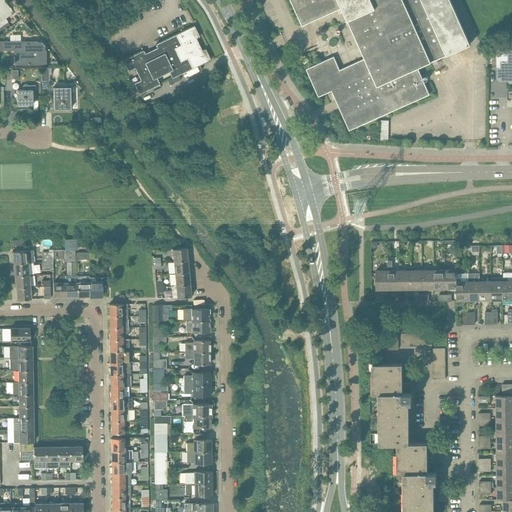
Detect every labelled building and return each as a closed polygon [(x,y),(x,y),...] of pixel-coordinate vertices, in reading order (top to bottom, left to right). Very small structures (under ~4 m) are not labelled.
[(0,0),(0,29),(8,23),(3,18),(10,13),(0,0)] [(89,0),(79,5),(81,10),(99,1),(98,0),(89,0)] [(418,68),(437,59),(470,44),(450,0),(291,0),(302,25),(342,7),(365,59),(340,70),(334,56),(306,69),(318,96),(331,91),(349,130),(429,94),(418,68)] [(194,26),(156,44),(157,48),(145,53),(143,50),(123,60),(128,71),(134,68),(140,80),(134,83),(139,94),(160,84),(157,78),(169,72),(172,78),(178,75),(211,60),(205,49),(199,52),(193,40),(199,36),(194,26)] [(20,42),(0,42),(0,49),(15,49),(16,64),(37,64),(45,63),(45,46),(42,42),(36,42),(20,42)] [(511,42),(506,42),(505,44),(505,50),(500,50),(496,54),(496,78),(500,82),(507,82),(509,84),(511,83),(511,42)] [(12,68),(6,68),(6,79),(12,79),(18,79),(18,70),(12,70),(12,68)] [(172,78),(168,80),(170,85),(180,80),(178,75),(172,78)] [(23,90),(16,90),(17,105),(33,105),(32,96),(35,96),(35,85),(23,85),(23,90)] [(72,87),(53,87),(53,94),(53,103),(54,107),(54,109),(64,109),(64,110),(68,110),(68,109),(71,109),(70,101),(72,101),(72,95),(72,87)] [(77,241),(65,242),(65,250),(65,258),(65,262),(75,261),(75,250),(77,250),(77,241)] [(187,260),(186,248),(173,249),(174,261),(187,260)] [(13,252),(14,264),(27,263),(34,262),(33,250),(13,252)] [(49,252),(43,252),(43,262),(53,262),(53,259),(53,255),(52,250),(49,250),(49,252)] [(52,250),(53,255),(53,259),(65,258),(65,250),(52,250)] [(187,260),(174,261),(175,273),(189,272),(187,260)] [(388,289),(399,289),(399,270),(392,270),(392,260),(388,260),(388,267),(388,289)] [(33,274),(32,262),(27,263),(14,264),(15,276),(29,275),(33,274)] [(422,289),(434,289),(433,266),(429,266),(429,269),(422,270),(422,289)] [(445,288),(445,269),(438,269),(438,266),(433,266),(434,289),(445,288)] [(457,274),(456,266),(452,266),(452,269),(445,269),(445,288),(456,288),(456,278),(456,274),(457,274)] [(388,289),(388,267),(383,267),(383,270),(376,270),(376,289),(388,289)] [(399,289),(411,289),(411,267),(406,267),(406,270),(399,270),(399,289)] [(411,289),(422,289),(422,270),(415,270),(415,267),(411,267),(411,289)] [(175,273),(176,285),(190,284),(189,272),(175,273)] [(480,300),(479,278),(479,273),(468,273),(468,274),(468,300),(480,300)] [(456,274),(456,278),(456,288),(456,300),(468,300),(468,274),(457,274),(456,274)] [(15,276),(16,288),(30,286),(29,275),(15,276)] [(53,296),(66,296),(65,276),(60,276),(60,282),(53,283),(53,296)] [(71,276),(65,276),(66,296),(78,296),(77,279),(77,276),(71,276)] [(89,277),(89,282),(90,296),(102,296),(102,289),(109,289),(108,277),(89,277)] [(480,300),(491,300),(491,281),(484,281),(484,278),(479,278),(480,300)] [(502,278),(491,278),(491,281),(491,300),(502,300),(502,278)] [(506,278),(502,278),(502,300),(511,299),(511,280),(507,281),(506,278)] [(77,279),(78,296),(90,296),(89,282),(85,282),(85,279),(77,279)] [(177,298),(191,296),(190,284),(176,285),(171,286),(172,298),(177,298)] [(31,299),(30,286),(16,288),(17,300),(31,299)] [(109,304),(109,316),(128,316),(127,304),(109,304)] [(162,305),(152,305),(153,321),(168,321),(168,314),(163,314),(162,305)] [(186,320),(191,320),(209,320),(209,308),(183,309),(183,320),(186,320)] [(109,328),(122,327),(128,327),(128,316),(109,316),(109,328)] [(186,332),(192,332),(209,332),(209,320),(191,320),(186,320),(186,332)] [(122,339),(122,333),(128,333),(129,333),(129,327),(128,327),(122,327),(109,328),(109,339),(122,339)] [(10,328),(2,328),(2,341),(19,341),(19,346),(29,345),(29,340),(30,340),(30,328),(10,328)] [(153,337),(163,337),(163,328),(153,328),(153,337)] [(153,337),(153,353),(159,353),(159,345),(166,345),(166,337),(163,337),(153,337)] [(128,339),(122,339),(109,339),(110,351),(128,351),(128,339)] [(193,341),(185,341),(185,352),(194,352),(210,352),(210,340),(193,340),(193,341)] [(32,358),(32,345),(29,345),(19,346),(10,346),(10,358),(32,358)] [(128,351),(110,351),(110,363),(130,362),(130,351),(128,351)] [(210,352),(194,352),(185,352),(185,358),(194,358),(194,364),(210,364),(210,352)] [(153,369),(163,368),(166,368),(166,360),(160,360),(159,353),(153,353),(153,369)] [(32,370),(32,358),(10,358),(10,370),(18,370),(32,370)] [(110,363),(110,374),(130,374),(130,362),(110,363)] [(378,363),(373,364),(374,394),(379,394),(380,444),(398,444),(398,473),(405,473),(405,511),(434,511),(434,503),(434,483),(436,483),(436,478),(436,472),(435,472),(435,462),(427,463),(427,454),(427,443),(413,443),(409,443),(409,432),(409,404),(411,404),(411,393),(410,393),(410,390),(410,383),(402,383),(402,374),(402,363),(378,363)] [(164,384),(163,368),(153,369),(153,379),(153,384),(164,384)] [(32,370),(18,370),(19,382),(32,382),(32,370)] [(192,375),(184,375),(184,384),(210,384),(210,381),(213,381),(213,375),(210,375),(210,372),(192,372),(192,375)] [(130,386),(130,374),(110,374),(110,386),(123,386),(130,386)] [(32,382),(19,382),(12,382),(13,394),(19,394),(33,394),(32,382)] [(164,384),(153,384),(154,401),(166,400),(168,400),(167,384),(164,384)] [(210,387),(210,384),(184,384),(184,393),(192,393),(192,396),(210,395),(210,392),(213,392),(213,387),(210,387)] [(123,397),(123,386),(110,386),(110,398),(123,397)] [(19,394),(19,406),(33,406),(33,394),(19,394)] [(496,396),(496,407),(511,407),(511,395),(508,396),(502,396),(496,396)] [(111,409),(124,409),(128,409),(128,397),(123,397),(110,398),(111,409)] [(154,401),(154,416),(160,416),(160,410),(166,409),(166,400),(154,401)] [(210,403),(184,404),(184,416),(211,415),(210,403)] [(19,406),(19,418),(33,418),(33,406),(19,406)] [(511,407),(496,407),(496,419),(511,418),(511,407)] [(128,409),(124,409),(111,409),(111,421),(124,421),(128,421),(128,409)] [(211,415),(184,416),(184,418),(186,418),(186,420),(193,420),(193,428),(211,427),(211,415)] [(160,416),(154,416),(154,434),(167,434),(166,423),(171,423),(171,416),(160,416)] [(33,430),(33,418),(19,418),(13,418),(13,430),(33,430)] [(511,418),(496,419),(496,430),(511,430),(511,418)] [(124,433),(124,421),(111,421),(111,433),(124,433)] [(33,430),(13,430),(13,442),(20,442),(33,442),(33,430)] [(497,442),(511,441),(511,430),(496,430),(497,442)] [(167,452),(167,434),(154,434),(154,452),(162,452),(167,452)] [(111,438),(111,450),(124,450),(124,438),(111,438)] [(186,451),(188,451),(211,451),(211,439),(193,439),(193,444),(186,444),(186,451)] [(497,453),(511,453),(511,441),(497,442),(497,453)] [(33,451),(33,447),(33,442),(20,442),(20,451),(33,451)] [(70,446),(58,447),(58,460),(58,467),(70,466),(70,460),(70,446)] [(82,446),(70,446),(70,460),(82,460),(82,446)] [(46,468),(46,447),(33,447),(33,451),(34,460),(34,468),(46,468)] [(58,447),(46,447),(46,468),(53,468),(53,461),(58,460),(58,447)] [(124,450),(111,450),(111,462),(130,462),(132,462),(132,450),(124,450)] [(33,451),(20,451),(20,460),(34,460),(33,451)] [(186,451),(187,462),(194,462),(194,463),(211,463),(211,451),(188,451),(186,451)] [(162,457),(162,452),(154,452),(155,468),(167,468),(167,457),(162,457)] [(511,453),(497,453),(497,465),(511,464),(511,453)] [(111,462),(111,473),(130,473),(130,462),(111,462)] [(497,476),(511,476),(511,464),(497,465),(497,476)] [(167,468),(155,468),(155,484),(162,484),(167,484),(167,468)] [(185,473),(185,483),(212,483),(211,471),(194,471),(194,472),(185,473)] [(112,485),(125,485),(130,485),(131,485),(130,473),(111,473),(112,485)] [(511,476),(497,476),(497,488),(511,487),(511,476)] [(212,495),(212,483),(185,483),(185,495),(194,494),(194,495),(212,495)] [(162,484),(155,484),(155,500),(161,500),(167,500),(167,489),(162,489),(162,484)] [(130,485),(125,485),(112,485),(112,497),(125,497),(130,497),(130,485)] [(511,487),(497,488),(497,499),(503,499),(511,498),(511,487)] [(22,505),(22,507),(22,511),(35,511),(35,503),(34,503),(34,488),(29,488),(29,505),(22,505)] [(130,497),(125,497),(112,497),(112,508),(130,508),(130,497)] [(511,498),(503,499),(504,511),(511,510),(511,498)] [(155,511),(163,511),(164,508),(161,508),(161,500),(155,500),(155,511)] [(10,502),(0,502),(0,511),(10,511),(10,507),(10,502)] [(22,505),(22,502),(10,502),(10,511),(22,511),(22,507),(22,505)] [(46,511),(47,503),(35,503),(35,511),(46,511)] [(58,511),(59,503),(47,503),(46,511),(58,511)] [(70,511),(71,503),(59,503),(58,511),(70,511)] [(71,503),(70,511),(82,511),(83,503),(71,503)] [(214,511),(215,506),(212,506),(212,503),(184,503),(184,511),(214,511)]
